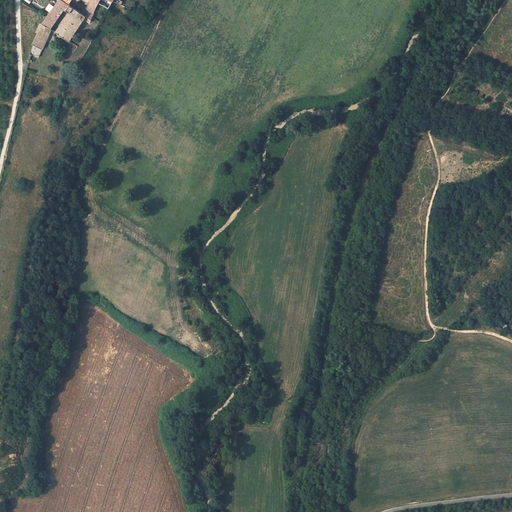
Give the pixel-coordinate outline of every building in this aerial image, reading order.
[(65,9),(66,10),(70,5),(69,4),(71,0),(58,0),(48,15),(56,21),(65,9)] [(86,16),(91,20),(96,10),(99,3),(92,0),(84,14),(83,14),(86,16)] [(83,14),(84,14),(73,7),(70,5),(66,10),(70,13),(56,32),(67,40),(82,18),(84,19),(86,16),(83,14)] [(43,50),(51,30),(51,29),(56,21),(48,15),(42,24),(32,44),(33,44),(43,50)] [(82,18),(67,40),(69,41),(84,19),(82,18)] [(43,50),(33,44),(31,54),(39,57),(43,50)]
